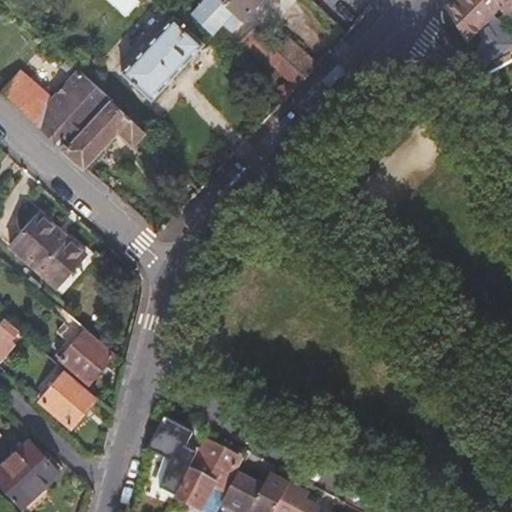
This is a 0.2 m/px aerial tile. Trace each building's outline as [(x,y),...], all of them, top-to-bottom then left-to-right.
[(0,0),(0,32),(18,49),(35,31),(1,0),(0,0)] [(242,21),(261,0),(206,0),(194,14),(214,34),(224,23),(233,30),(241,20),(242,21)] [(347,35),(366,15),(350,0),(345,0),(329,18),(347,35)] [(502,8),(499,0),(457,0),(449,8),(467,42),(479,31),(483,40),(474,54),(481,68),(511,52),(511,31),(504,31),(494,16),(502,8)] [(511,0),(499,0),(502,8),(511,24),(511,23),(511,0)] [(151,101),(215,35),(214,34),(194,14),(189,9),(178,20),(176,18),(123,74),(151,101)] [(282,103),(317,66),(287,38),(277,49),(254,29),(241,43),(269,70),(274,66),(292,82),(277,98),(282,103)] [(1,96),(83,168),(118,131),(133,144),(143,132),(97,89),(76,70),(50,100),(21,75),(1,96)] [(381,161),(396,185),(442,155),(427,131),(381,161)] [(11,246),(58,288),(87,256),(66,237),(63,240),(37,217),(11,246)] [(0,334),(10,343),(19,331),(7,320),(0,328),(0,334)] [(62,358),(88,382),(112,355),(86,331),(62,358)] [(0,334),(0,362),(14,346),(10,343),(0,334)] [(72,429),(98,399),(67,372),(41,402),(72,429)] [(164,485),(179,493),(199,456),(187,449),(194,436),(165,420),(150,449),(165,456),(172,460),(164,485)] [(0,469),(0,485),(23,510),(59,474),(29,442),(0,469)] [(201,511),(215,486),(225,492),(228,494),(238,475),(245,462),(210,443),(203,456),(200,454),(199,456),(179,493),(176,499),(201,511)] [(156,481),(164,485),(172,460),(165,456),(156,481)] [(255,485),(238,475),(228,494),(223,505),(235,511),(276,511),(290,487),(272,477),(267,485),(261,482),(255,485)] [(292,485),(290,487),(276,511),(316,511),(318,509),(310,505),(303,501),(307,493),(292,485)] [(215,486),(201,511),(213,511),(225,492),(215,486)] [(314,497),(307,493),(303,501),(310,505),(314,497)]
